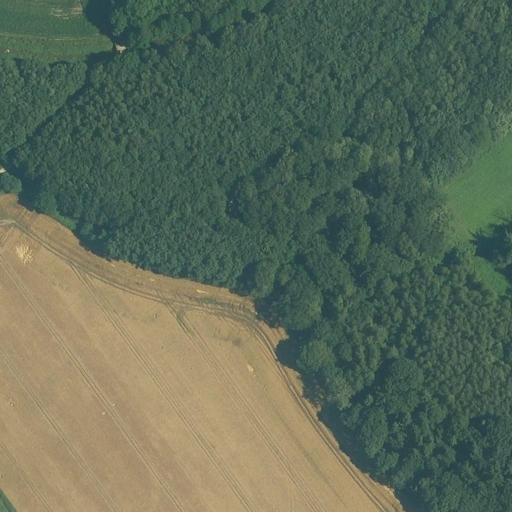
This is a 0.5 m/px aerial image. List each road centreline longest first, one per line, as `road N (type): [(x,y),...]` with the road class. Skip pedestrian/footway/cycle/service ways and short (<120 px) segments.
road 1 (track): [(277,25),(216,58),(116,62)]
road 2 (track): [(244,0),(121,41)]
